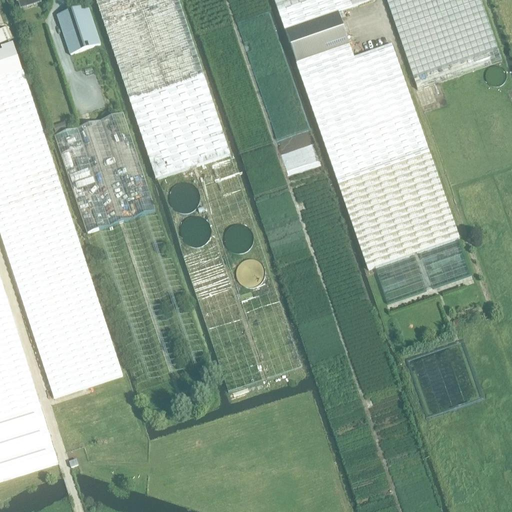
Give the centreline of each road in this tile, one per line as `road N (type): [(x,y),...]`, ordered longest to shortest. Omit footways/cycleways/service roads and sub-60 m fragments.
road 1 (track): [(488,308),(399,44)]
road 2 (track): [(0,254),(78,511)]
